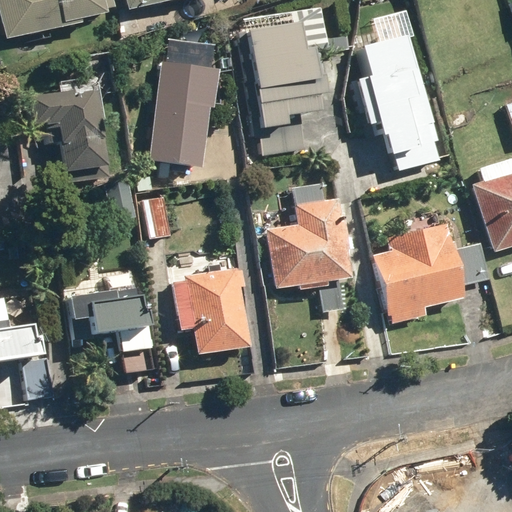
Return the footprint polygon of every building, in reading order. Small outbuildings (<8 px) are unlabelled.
[(0,0),(0,15),(5,40),(64,27),(63,22),(117,10),(114,0),(0,0)] [(124,0),(127,10),(176,0),(124,0)] [(320,50),(329,48),(322,3),(245,16),(263,127),(291,123),(290,114),(323,108),(320,95),(327,94),(320,50)] [(350,51),(359,81),(345,84),(357,130),(371,126),(380,159),(394,155),(399,173),(433,164),(399,38),(350,51)] [(211,107),(218,107),(221,66),(214,66),(216,44),(161,40),(151,161),(206,166),(211,107)] [(31,99),(36,127),(60,123),(68,174),(111,167),(99,88),(31,99)] [(511,154),(481,165),(486,180),(472,184),(495,253),(511,247),(511,154)] [(292,188),(294,205),(297,224),(266,228),(273,287),(352,278),(345,222),(342,199),(323,201),(321,184),(292,188)] [(389,252),(369,257),(385,326),(419,318),(417,310),(455,302),(452,288),(481,281),(473,244),(444,251),(442,243),(438,226),(386,238),(389,252)] [(172,279),(181,331),(194,328),(199,357),(254,347),(240,267),(172,279)] [(65,299),(69,319),(87,315),(92,335),(115,330),(120,355),(150,348),(132,271),(100,278),(103,291),(65,299)] [(0,297),(0,365),(24,362),(29,401),(51,398),(41,322),(10,326),(6,297),(0,297)] [(511,511),(511,480),(484,489),(490,511),(511,511)]
